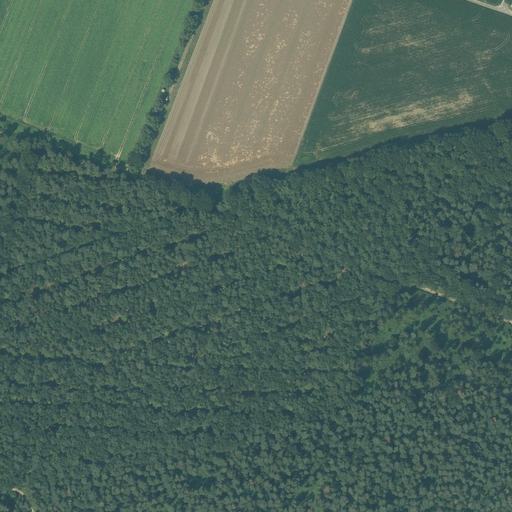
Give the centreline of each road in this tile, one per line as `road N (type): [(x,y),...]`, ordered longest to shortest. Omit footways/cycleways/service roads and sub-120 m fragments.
road 1 (unknown): [(511,323),(213,209),(0,274)]
road 2 (unknown): [(327,454),(384,303),(442,192)]
road 3 (unknown): [(511,465),(469,456),(327,454)]
